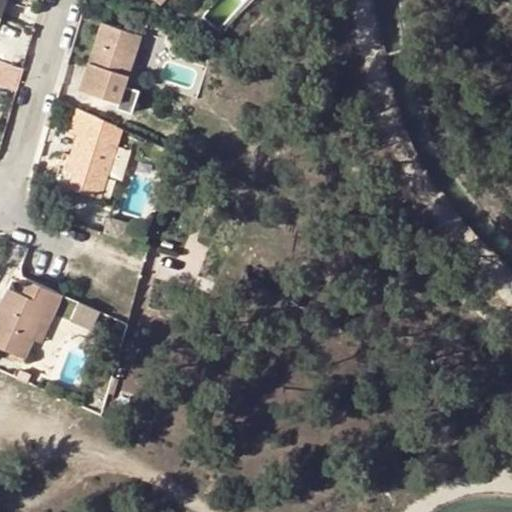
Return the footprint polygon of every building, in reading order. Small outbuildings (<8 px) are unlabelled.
[(126,83),(142,34),(104,21),(81,87),(119,100),(117,106),(133,111),(140,88),(126,83)] [(123,127),(76,107),(69,130),(77,131),(72,154),(63,152),(55,187),(71,192),(72,188),(101,197),(123,127)] [(101,232),(129,241),(134,226),(106,217),(101,232)] [(41,283),(30,278),(23,292),(34,297),(41,283)] [(41,283),(34,297),(23,292),(9,286),(0,305),(0,346),(25,358),(50,305),(56,308),(63,293),(41,283)]
